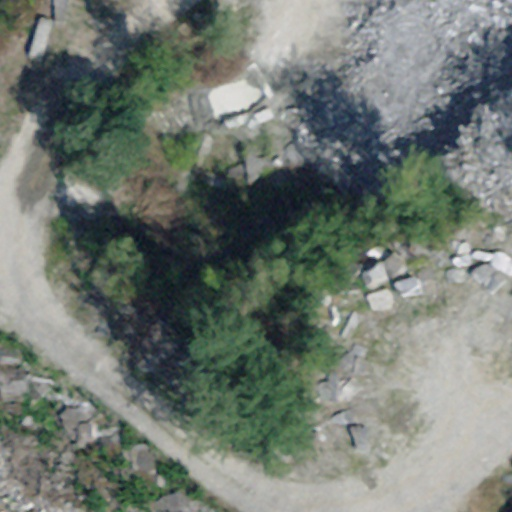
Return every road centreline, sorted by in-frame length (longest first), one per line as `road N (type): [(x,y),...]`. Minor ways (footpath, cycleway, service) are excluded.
road 1 (track): [(0,270),(70,354),(229,482),(297,511)]
road 2 (track): [(167,0),(94,68),(13,166),(0,226)]
road 3 (track): [(364,511),(409,498),(511,439)]
road 4 (track): [(277,0),(270,59),(232,131)]
